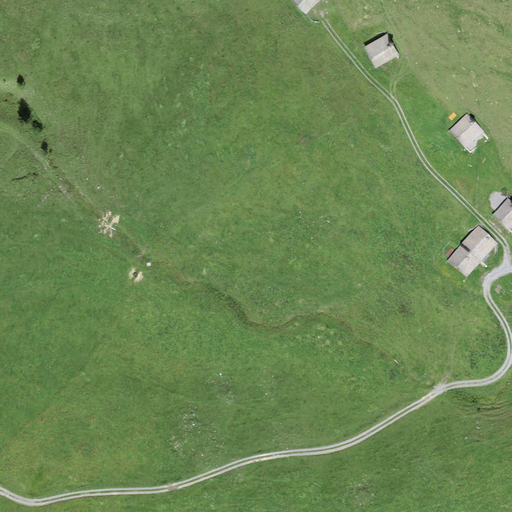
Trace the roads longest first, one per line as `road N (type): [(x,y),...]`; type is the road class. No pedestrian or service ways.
road 1 (track): [(0,490),(38,502),(171,488),(267,456),(357,441),(440,391),(502,373),(510,350),(485,293),(489,278),(511,268)]
road 2 (track): [(327,25),(397,104),(429,168),(497,235),(509,269)]
